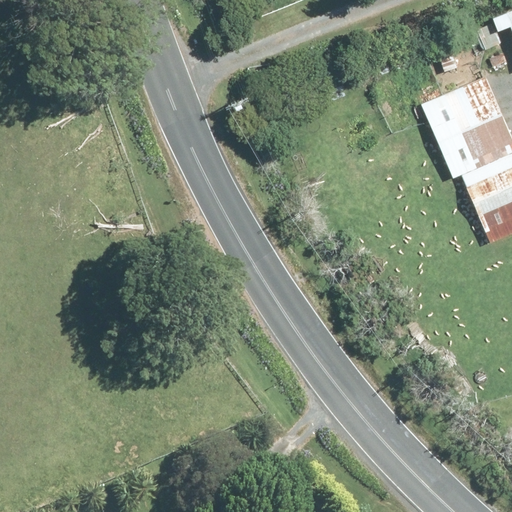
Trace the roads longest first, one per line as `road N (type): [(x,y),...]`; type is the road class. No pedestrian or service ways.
road 1 (secondary): [(139,0),(194,145),(262,278),(333,378),(455,511)]
road 2 (unknown): [(259,511),(333,378)]
